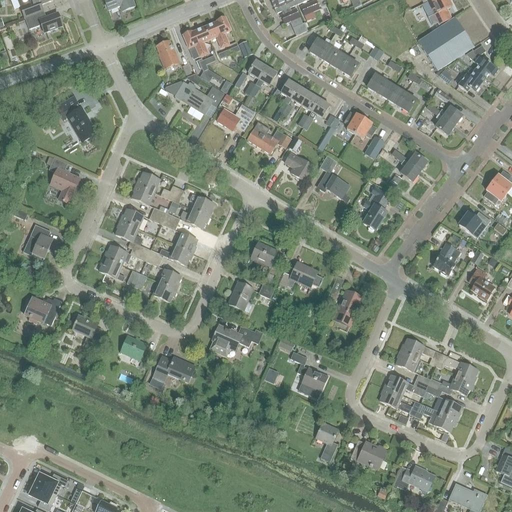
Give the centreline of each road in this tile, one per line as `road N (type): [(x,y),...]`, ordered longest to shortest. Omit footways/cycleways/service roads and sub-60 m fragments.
road 1 (residential): [(138,117),(67,272),(68,287),(178,338),(189,332),(253,195)]
road 2 (residential): [(511,372),(479,444),(462,455),(356,412),(351,395),(401,287)]
road 3 (residential): [(460,168),(282,57),(243,0)]
road 4 (residential): [(385,276),(253,195)]
road 5 (residential): [(22,460),(43,453),(139,500),(147,511)]
road 6 (residential): [(253,195),(138,117)]
road 7 (residential): [(385,276),(460,168)]
road 8 (tertiary): [(102,47),(222,0)]
road 9 (residential): [(511,354),(401,287)]
